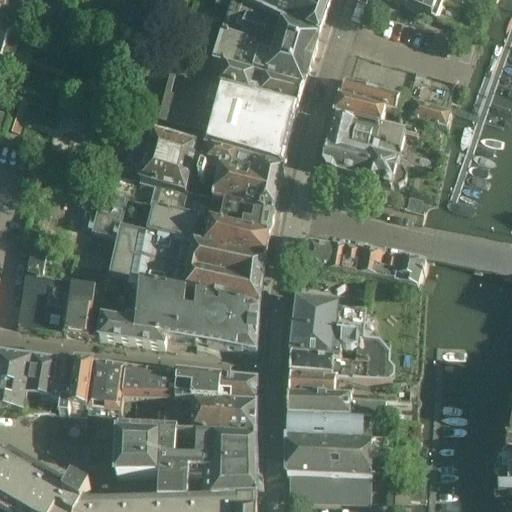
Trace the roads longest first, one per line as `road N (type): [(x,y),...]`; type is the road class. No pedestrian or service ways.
road 1 (residential): [(0,344),(275,374)]
road 2 (tertiary): [(356,0),(295,216)]
road 3 (tertiary): [(275,374),(295,216)]
road 4 (tertiary): [(270,511),(275,374)]
road 5 (unclassified): [(295,216),(422,246)]
